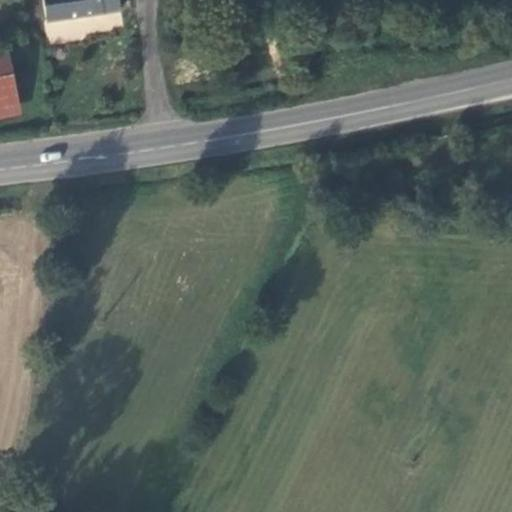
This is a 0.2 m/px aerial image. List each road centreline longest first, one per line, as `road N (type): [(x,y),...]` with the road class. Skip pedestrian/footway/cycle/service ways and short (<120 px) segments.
road 1 (secondary): [(0,165),(173,144),(511,81)]
road 2 (track): [(153,0),(149,41),(173,144)]
